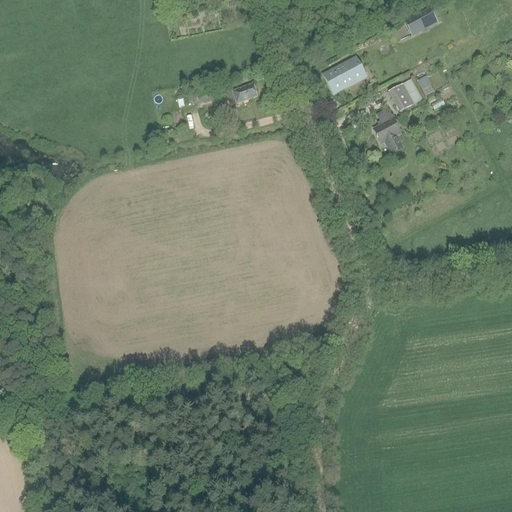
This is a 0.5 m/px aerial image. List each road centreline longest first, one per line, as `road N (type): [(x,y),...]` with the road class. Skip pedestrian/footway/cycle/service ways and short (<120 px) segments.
road 1 (track): [(369,286),(261,0)]
road 2 (track): [(320,511),(317,414),(369,286)]
road 3 (track): [(511,271),(370,292)]
